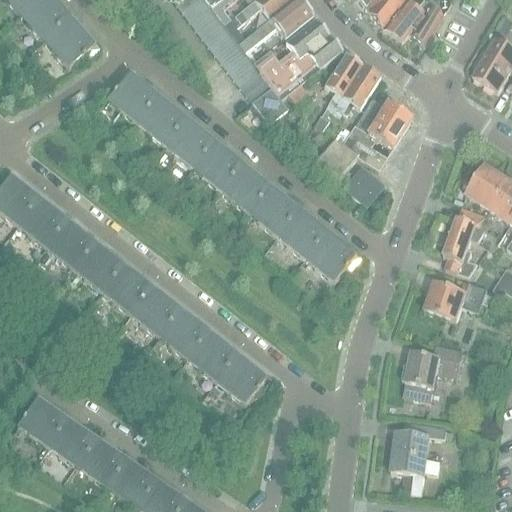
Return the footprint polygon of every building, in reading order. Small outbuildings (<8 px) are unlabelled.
[(3,0),(20,19),(24,17),(22,15),(38,0),(3,0)] [(38,0),(22,15),(24,17),(30,24),(27,27),(44,46),(48,44),(46,42),(66,24),(65,24),(55,13),(58,11),(48,0),(38,0)] [(183,0),(174,7),(181,16),(201,1),(199,0),(183,0)] [(205,0),(202,2),(207,9),(210,12),(225,0),(205,0)] [(225,0),(210,12),(214,17),(220,26),(223,30),(230,24),(223,15),(239,0),(247,0),(253,6),(260,0),(225,0)] [(230,24),(223,30),(226,34),(233,42),(237,48),(244,43),(235,31),(239,27),(240,29),(259,14),(268,24),(297,2),(295,0),(260,0),(253,6),(234,21),(234,22),(230,24)] [(355,0),(368,17),(381,0),(355,0)] [(381,0),(368,17),(382,35),(404,6),(400,0),(381,0)] [(201,1),(181,16),(188,24),(207,9),(202,2),(201,1)] [(244,43),(237,48),(239,51),(244,56),(274,33),(284,45),(313,21),(297,2),(268,24),(244,43)] [(404,6),(382,35),(401,48),(407,39),(424,52),(442,22),(429,11),(422,5),(415,14),(404,6)] [(207,9),(188,24),(194,33),(214,17),(210,12),(207,9)] [(214,17),(194,33),(200,41),(220,26),(214,17)] [(66,24),(46,42),(48,44),(54,51),(51,54),(68,72),(81,61),(83,58),(91,52),(80,39),(82,37),(68,23),(68,22),(65,24),(66,24)] [(291,56),(284,61),(291,69),(329,40),(315,24),(285,48),(291,56)] [(220,26),(200,41),(207,49),(226,34),(223,30),(220,26)] [(226,34),(207,49),(213,58),(233,42),(226,34)] [(259,75),(239,91),(267,129),(287,114),(280,105),(287,99),(300,89),(342,56),(329,40),(291,69),(284,61),(278,66),(269,55),(253,68),(259,75)] [(233,42),(213,58),(219,66),(239,51),(237,48),(233,42)] [(511,54),(495,44),(472,82),(497,97),(510,76),(511,76),(511,54)] [(239,51),(219,66),(226,74),(246,59),(244,56),(239,51)] [(345,58),(324,90),(335,97),(326,111),(333,116),(362,70),(345,58)] [(246,59),(226,74),(232,83),(252,67),(246,59)] [(252,67),(232,83),(239,91),(259,75),(253,68),(252,67)] [(362,70),(333,116),(340,120),(342,116),(346,118),(353,108),(360,113),(379,83),(380,81),(362,70)] [(117,113),(138,129),(141,126),(138,124),(155,104),(143,94),(145,92),(128,79),(110,101),(120,109),(117,113)] [(300,89),(287,99),(294,107),(294,106),(306,96),(300,89)] [(155,104),(138,124),(141,126),(148,132),(146,135),(166,152),(169,149),(167,147),(183,126),(171,117),(173,115),(158,102),(157,102),(156,101),(155,104)] [(333,144),(313,167),(336,185),(357,160),(379,174),(392,154),(392,155),(412,124),(387,108),(385,111),(376,105),(372,103),(341,150),(333,144)] [(322,135),(329,125),(320,120),(314,130),(322,135)] [(183,126),(167,147),(169,149),(176,154),(174,158),(194,174),(197,171),(195,169),(211,149),(199,139),(201,137),(186,125),(185,124),(183,126)] [(211,149),(195,169),(197,171),(204,177),(202,180),(222,197),(225,194),(223,192),(239,172),(239,171),(227,162),(229,160),(214,147),(213,147),(213,146),(211,149)] [(239,172),(223,192),(225,194),(232,199),(230,203),(250,219),(253,216),(251,214),(267,194),(255,185),(257,182),(242,170),(241,169),(239,171),(239,172)] [(476,182),(465,199),(489,215),(508,185),(496,177),(485,170),(483,172),(480,170),(473,180),(476,182)] [(361,175),(346,193),(349,196),(363,206),(367,209),(381,192),(381,191),(361,175)] [(0,211),(0,214),(19,230),(22,227),(20,226),(36,205),(24,195),(26,193),(9,180),(0,191),(0,209),(1,211),(0,211)] [(511,187),(508,185),(489,215),(501,222),(509,228),(511,223),(511,187)] [(267,194),(251,214),(253,216),(260,222),(258,225),(278,242),(281,239),(279,237),(295,217),(295,216),(284,207),(285,205),(270,193),(269,192),(267,194)] [(36,205),(20,226),(22,227),(29,233),(27,236),(47,253),(50,250),(48,248),(64,227),(52,218),(54,216),(39,204),(39,203),(37,202),(36,205)] [(461,212),(457,223),(475,229),(479,231),(485,220),(461,212)] [(295,217),(279,237),(281,239),(288,245),(286,248),(307,264),(309,261),(307,260),(324,239),(323,239),(312,230),(313,227),(298,215),(298,214),(297,214),(295,216),(295,217)] [(457,223),(443,261),(448,262),(444,273),(468,282),(477,269),(467,265),(470,256),(466,255),(470,244),(475,229),(457,223)] [(64,227),(48,248),(50,250),(57,255),(55,259),(76,275),(78,272),(76,270),(93,250),(92,250),(81,240),(82,238),(68,226),(67,226),(66,225),(64,227)] [(475,229),(470,244),(477,246),(484,234),(479,231),(475,229)] [(324,239),(307,260),(309,261),(317,267),(314,270),(334,286),(344,274),(346,272),(353,262),(340,252),(341,249),(327,238),(326,237),(325,237),(323,239),(324,239)] [(93,250),(76,270),(78,272),(86,278),(83,281),(104,297),(107,294),(104,293),(121,272),(109,263),(111,260),(96,248),(95,248),(94,247),(92,250),(93,250)] [(121,272),(104,293),(107,294),(114,300),(112,304),(130,318),(149,294),(137,285),(139,283),(124,271),(123,270),(122,270),(121,272)] [(511,277),(505,274),(492,295),(502,301),(505,297),(511,285),(511,277)] [(477,317),(485,295),(464,287),(460,298),(433,288),(423,315),(455,327),(461,311),(477,317)] [(149,294),(130,318),(160,342),(163,339),(161,337),(177,317),(165,307),(167,305),(151,292),(149,294)] [(177,317),(161,337),(163,339),(170,345),(168,348),(189,365),(191,362),(189,360),(206,339),(194,330),(195,327),(180,316),(180,315),(179,315),(177,317)] [(206,339),(189,360),(191,362),(199,367),(196,371),(217,387),(220,384),(217,382),(234,362),(233,361),(222,352),(224,350),(209,338),(208,337),(207,337),(206,339)] [(403,384),(406,384),(406,387),(403,401),(430,406),(433,393),(435,393),(438,379),(456,382),(461,356),(436,350),(433,363),(412,359),(409,372),(406,371),(403,384)] [(234,362),(217,382),(220,384),(227,390),(225,393),(244,409),(254,397),(256,394),(263,385),(250,374),(252,372),(237,360),(236,360),(235,359),(233,361),(234,362)] [(36,403),(19,427),(30,435),(28,438),(49,453),(52,450),(49,448),(65,426),(64,426),(52,417),(53,415),(36,403)] [(65,426),(49,448),(52,450),(59,455),(57,459),(79,473),(81,470),(79,469),(94,447),(94,446),(81,438),(83,435),(68,425),(67,424),(66,424),(64,426),(65,426)] [(396,438),(391,477),(402,479),(400,498),(421,501),(424,476),(437,478),(439,466),(426,464),(429,442),(450,445),(451,435),(444,434),(445,433),(405,428),(404,439),(396,438)] [(94,447),(79,469),(81,470),(89,475),(87,479),(108,494),(111,491),(109,489),(124,467),(111,458),(113,456),(97,445),(96,445),(95,444),(94,446),(94,447)] [(124,467),(109,489),(111,491),(118,496),(117,499),(134,511),(139,511),(140,511),(138,509),(153,487),(141,479),(142,476),(127,466),(126,465),(125,465),(124,467)] [(153,487),(138,509),(140,511),(141,511),(179,511),(183,508),(182,508),(170,499),(172,497),(156,486),(156,485),(155,485),(153,487)]
